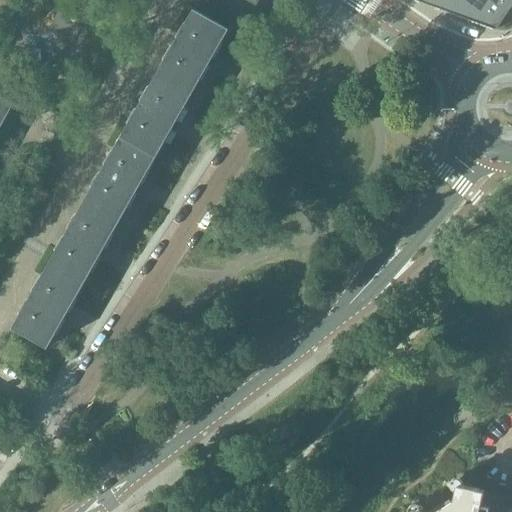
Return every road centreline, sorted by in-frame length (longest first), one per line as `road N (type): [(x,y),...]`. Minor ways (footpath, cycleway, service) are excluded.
road 1 (residential): [(331,0),(70,407),(42,406),(0,380)]
road 2 (tertiary): [(88,511),(340,316),(376,276)]
road 3 (tertiary): [(376,276),(392,270),(496,145)]
road 4 (residential): [(82,157),(163,13),(160,0)]
road 5 (tertiary): [(469,124),(376,276)]
road 6 (residential): [(0,303),(82,157)]
road 7 (tertiary): [(479,78),(371,0)]
